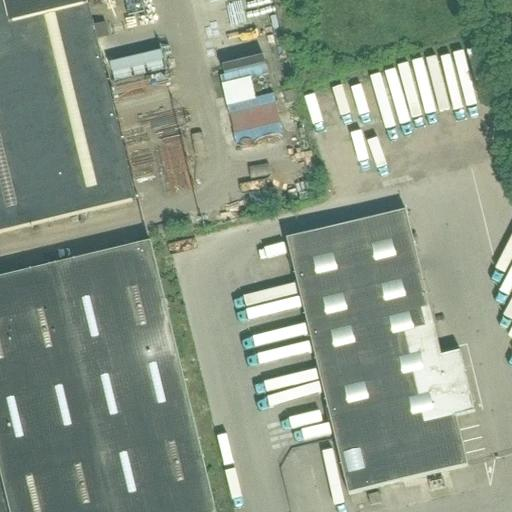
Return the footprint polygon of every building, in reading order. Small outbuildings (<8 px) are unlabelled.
[(0,0),(0,236),(136,204),(86,0),(0,0)] [(166,55),(113,61),(116,81),(168,75),(166,55)] [(229,72),(241,141),(289,132),(277,63),(229,72)] [(404,213),(285,243),(347,497),(467,468),(455,418),(473,413),(459,354),(440,358),(404,213)] [(215,511),(150,245),(0,281),(0,511),(215,511)] [(427,484),(430,494),(444,490),(441,480),(427,484)] [(367,498),(369,508),(380,505),(377,496),(367,498)]
